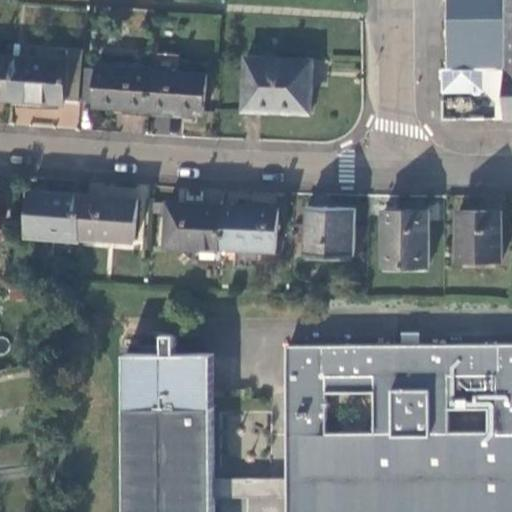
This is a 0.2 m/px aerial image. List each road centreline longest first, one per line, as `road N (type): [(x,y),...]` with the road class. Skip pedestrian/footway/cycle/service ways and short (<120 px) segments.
road 1 (residential): [(0,146),(395,169)]
road 2 (residential): [(395,169),(396,0)]
